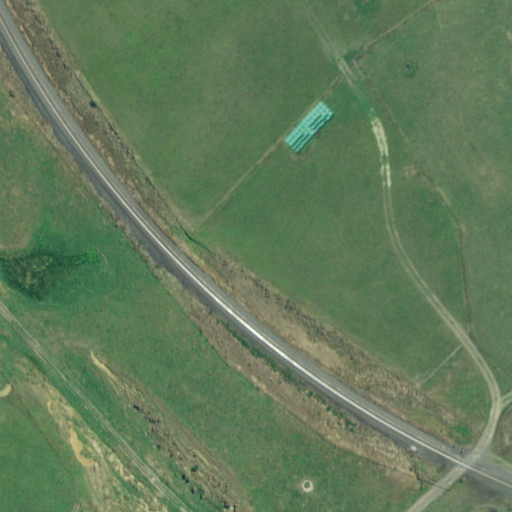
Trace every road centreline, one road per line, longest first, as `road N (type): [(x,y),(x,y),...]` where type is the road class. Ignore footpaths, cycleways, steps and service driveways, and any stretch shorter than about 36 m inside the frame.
road 1 (track): [(421,511),(468,467),(497,405),(393,239)]
road 2 (track): [(0,307),(134,464),(187,511)]
